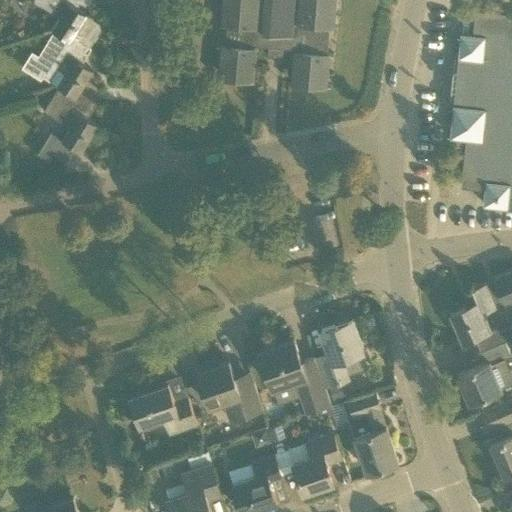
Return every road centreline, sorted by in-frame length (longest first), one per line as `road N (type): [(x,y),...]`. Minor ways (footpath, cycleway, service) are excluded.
road 1 (residential): [(128,511),(84,394),(93,367),(390,257)]
road 2 (residential): [(148,172),(391,134)]
road 3 (residential): [(433,475),(390,257)]
road 4 (residential): [(148,172),(144,0)]
road 5 (residential): [(0,205),(148,172)]
road 6 (residential): [(391,134),(416,0)]
road 7 (residential): [(390,257),(391,134)]
road 8 (residential): [(390,257),(511,248)]
